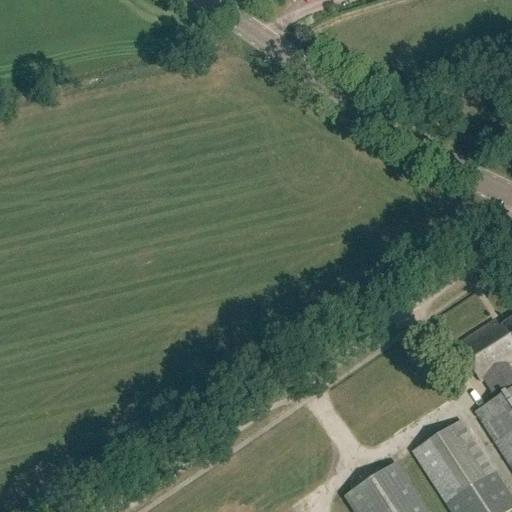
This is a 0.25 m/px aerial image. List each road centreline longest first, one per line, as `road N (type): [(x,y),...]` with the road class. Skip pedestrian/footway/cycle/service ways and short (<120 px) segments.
road 1 (track): [(113,511),(511,236)]
road 2 (tertiary): [(511,198),(209,0)]
